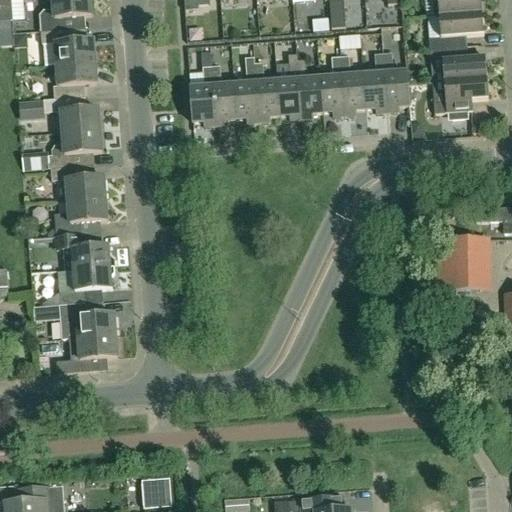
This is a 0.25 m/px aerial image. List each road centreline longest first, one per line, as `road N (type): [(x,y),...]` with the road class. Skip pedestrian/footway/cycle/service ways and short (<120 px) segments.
road 1 (residential): [(128,0),(159,396)]
road 2 (unclassified): [(237,389),(265,389),(285,376),(371,199),(396,168)]
road 3 (unclassified): [(237,389),(265,361),(349,187),(396,168)]
road 4 (unclassified): [(159,396),(0,406)]
